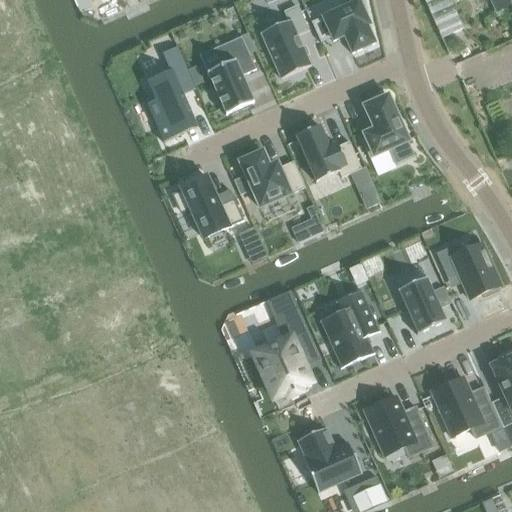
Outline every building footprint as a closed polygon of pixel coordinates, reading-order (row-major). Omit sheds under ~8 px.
[(346,0),(348,7),(311,24),(320,45),(331,40),(333,43),(344,38),(352,55),(374,45),(372,39),(367,28),(369,27),(366,18),(368,17),(364,0),(346,0)] [(450,0),(423,0),(441,39),(463,29),(450,0)] [(511,4),(511,0),(477,0),(480,5),(491,0),(496,12),(511,4)] [(289,23),(261,35),(281,81),(310,68),(296,37),(307,32),(297,8),(285,14),(289,23)] [(226,67),(207,75),(226,117),(254,104),(242,78),(256,71),(248,55),(241,39),(218,49),(226,67)] [(146,107),(163,145),(198,129),(183,96),(195,91),(177,49),(162,55),(170,73),(147,84),(155,103),(146,107)] [(203,84),(196,68),(188,72),(195,87),(203,84)] [(365,139),(361,141),(369,160),(388,151),(395,166),(414,157),(387,97),(364,108),(374,131),(363,136),(365,139)] [(319,128),(295,139),(315,184),(338,174),(341,180),(361,171),(349,143),(337,149),(336,145),(328,148),(319,128)] [(262,153),(239,164),(259,210),(305,190),(293,163),(279,170),(277,165),(269,168),(262,153)] [(251,192),(245,177),(233,182),(240,197),(251,192)] [(182,193),(173,197),(181,214),(189,210),(203,241),(244,223),(234,201),(230,192),(215,198),(206,178),(180,190),(182,193)] [(449,248),(433,255),(444,281),(455,276),(466,302),(479,296),(480,300),(495,293),(494,290),(497,288),(478,246),(453,257),(449,248)] [(361,265),(348,271),(356,288),(369,282),(361,265)] [(427,280),(397,293),(398,294),(400,293),(418,335),(416,335),(417,337),(446,323),(446,322),(444,323),(438,310),(431,293),(426,282),(427,281),(427,280)] [(443,288),(431,293),(438,310),(451,305),(443,288)] [(341,313),(319,323),(320,324),(321,324),(341,369),(340,370),(340,371),(374,356),(374,354),(373,355),(366,340),(380,334),(379,332),(378,333),(361,294),(362,294),(362,292),(335,304),(336,305),(337,305),(341,313)] [(274,319),(285,343),(254,357),(273,401),(285,396),(287,399),(300,394),(298,390),(310,385),(303,368),(319,361),(296,309),(274,319)] [(511,357),(490,368),(504,399),(491,404),(502,430),(511,425),(511,357)] [(463,380),(431,394),(451,439),(471,431),(475,440),(500,429),(483,390),(470,395),(463,380)] [(396,399),(364,413),(384,458),(404,450),(408,459),(433,448),(416,409),(403,414),(396,399)] [(335,451),(325,430),(297,443),(307,463),(304,464),(318,495),(361,475),(347,445),(335,451)] [(376,478),(343,493),(351,511),(366,511),(387,503),(376,478)]
